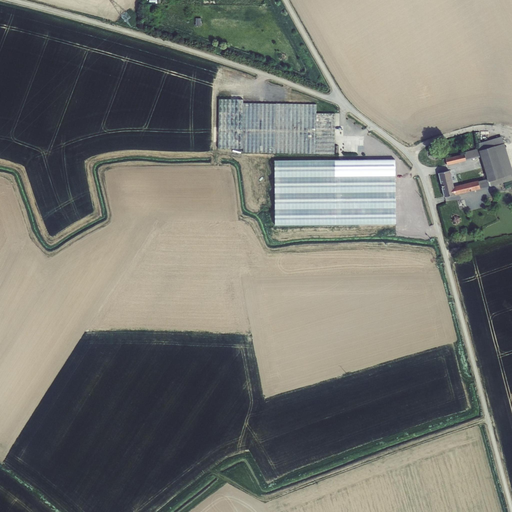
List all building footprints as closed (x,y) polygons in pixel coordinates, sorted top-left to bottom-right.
[(317,105),(244,103),(243,103),(243,100),(219,99),(218,149),(243,149),(243,153),(335,155),(336,115),(317,114),(317,105)] [(477,144),(479,149),(479,151),(504,144),(502,137),(477,144)] [(488,183),(511,174),(511,169),(504,144),(479,151),(479,149),(464,152),(464,154),(466,161),(481,157),(487,179),(488,183)] [(466,161),(464,154),(445,159),(447,166),(466,161)] [(395,159),(275,161),(275,226),(396,225),(395,159)] [(438,173),(444,198),(455,195),(455,196),(480,190),(480,189),(478,182),(478,181),(454,187),(450,170),(438,173)] [(487,179),(478,182),(480,189),(490,186),(490,187),(511,180),(511,174),(488,183),(487,179)]
